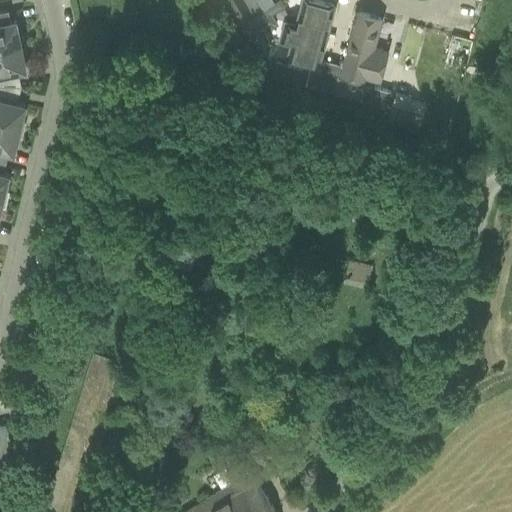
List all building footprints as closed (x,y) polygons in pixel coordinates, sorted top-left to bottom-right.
[(224,0),(238,23),(252,15),(243,0),(224,0)] [(316,3),(302,0),(293,0),(285,42),(307,47),(316,3)] [(349,14),(341,62),(370,67),(378,19),(349,14)] [(252,15),(238,23),(267,75),(271,76),(317,88),(322,70),(305,65),(304,69),(275,61),(275,59),(267,45),(269,44),(261,30),(252,15)] [(0,21),(0,48),(21,45),(16,20),(0,24),(0,21)] [(21,45),(0,48),(0,86),(19,86),(16,71),(26,69),(21,45)] [(439,62),(453,66),(456,54),(441,51),(439,62)] [(322,70),(317,88),(363,101),(387,107),(391,91),(338,77),(341,64),(324,60),(322,70)] [(0,123),(19,128),(25,104),(15,102),(19,86),(0,86),(0,123)] [(422,112),(391,104),(387,121),(418,130),(422,112)] [(19,128),(0,123),(0,149),(14,152),(19,128)] [(0,197),(3,198),(8,174),(0,172),(0,197)] [(351,198),(347,219),(395,227),(399,207),(351,198)] [(348,261),(344,281),(369,286),(372,265),(348,261)] [(93,351),(43,511),(81,511),(128,362),(93,351)] [(0,473),(3,473),(10,443),(6,423),(0,423),(0,473)] [(275,511),(270,502),(246,458),(225,471),(232,482),(180,511),(275,511)]
